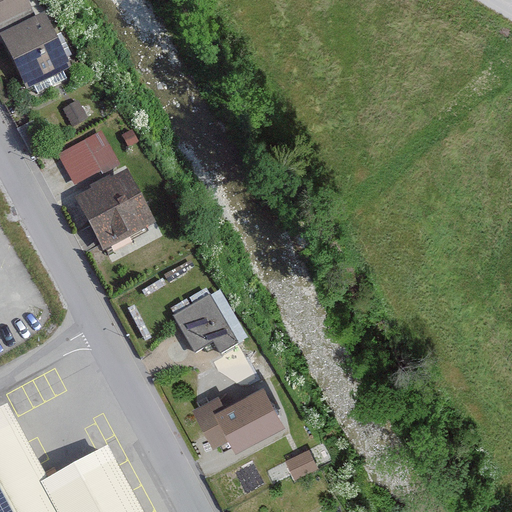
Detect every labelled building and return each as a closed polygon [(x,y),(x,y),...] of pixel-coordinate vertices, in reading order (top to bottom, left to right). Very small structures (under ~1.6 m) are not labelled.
[(0,0),(0,25),(3,32),(36,14),(29,0),(0,0)] [(6,42),(32,95),(77,73),(51,20),(6,42)] [(62,115),(72,132),(87,124),(77,107),(62,115)] [(100,137),(61,159),(78,188),(117,167),(100,137)] [(133,175),(82,201),(110,257),(162,231),(133,175)] [(177,321),(199,358),(217,348),(223,357),(240,347),(212,301),(177,321)] [(218,451),(238,440),(245,453),(294,426),(273,388),(234,410),(226,395),(196,411),(218,451)] [(16,410),(0,418),(0,511),(144,511),(121,467),(62,498),(16,410)] [(287,463),(299,483),(321,470),(308,450),(287,463)]
